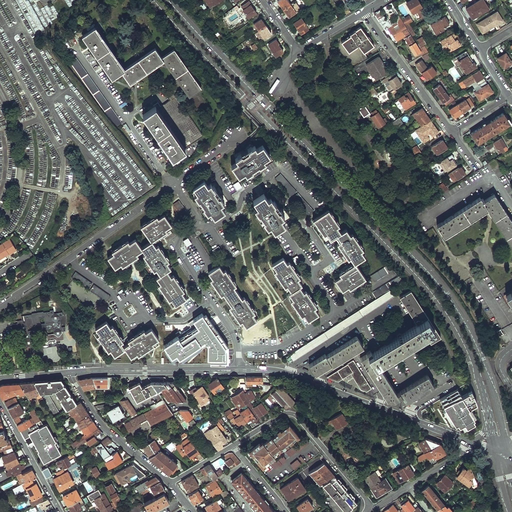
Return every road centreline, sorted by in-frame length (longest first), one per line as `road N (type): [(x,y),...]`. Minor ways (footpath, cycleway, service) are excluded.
road 1 (secondary): [(504,442),(486,370),(436,280),(168,0)]
road 2 (secondary): [(153,0),(440,304),(470,358),(488,419)]
road 3 (residential): [(311,272),(327,257),(268,176),(209,226)]
road 4 (residential): [(232,444),(283,414),(297,415),(373,508)]
road 5 (tertiary): [(408,419),(295,376),(239,370)]
road 6 (residential): [(70,44),(172,184)]
road 7 (tertiary): [(239,370),(70,372)]
road 8 (residential): [(70,372),(107,431),(169,484)]
road 9 (residential): [(451,132),(362,10)]
road 10 (residential): [(263,0),(298,50),(362,10)]
road 11 (residential): [(69,259),(172,184)]
road 12 (residential): [(0,403),(59,511)]
